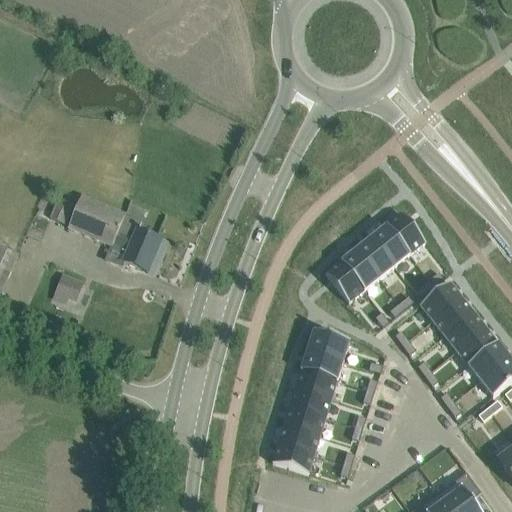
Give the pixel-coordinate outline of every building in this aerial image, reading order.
[(137,233),(141,224),(82,198),(69,231),(113,249),(113,248),(128,255),(123,265),(148,275),(151,267),(155,269),(165,245),(137,233)] [(72,206),(59,201),(51,221),(63,226),(72,206)] [(403,217),(387,230),(410,259),(426,246),(403,217)] [(387,230),(372,241),(395,271),(410,259),(387,230)] [(372,241),(357,253),(380,283),(395,271),(372,241)] [(0,249),(0,293),(2,294),(18,258),(0,249)] [(357,253),(342,265),(365,295),(380,283),(357,253)] [(342,265),(326,278),(350,307),(365,295),(342,265)] [(440,275),(430,283),(435,290),(445,282),(440,275)] [(53,300),(66,305),(76,282),(63,277),(53,300)] [(430,283),(420,291),(425,298),(435,290),(430,283)] [(451,288),(422,311),(435,327),(464,303),(451,288)] [(410,299),(400,307),(405,314),(415,306),(410,299)] [(464,303),(435,327),(447,342),(476,318),(464,303)] [(400,307),(390,315),(395,321),(405,314),(400,307)] [(382,316),(376,321),(384,330),(390,326),(382,316)] [(476,318),(447,342),(459,357),(488,333),(476,318)] [(488,333),(459,357),(470,372),(500,348),(488,333)] [(314,334),(308,355),(343,366),(350,345),(314,334)] [(403,336),(396,340),(404,351),(410,346),(403,336)] [(410,346),(404,351),(411,361),(418,356),(410,346)] [(500,348),(470,372),(482,387),(511,363),(500,348)] [(308,355),(302,374),(337,385),(343,366),(308,355)] [(511,363),(482,387),(495,403),(511,389),(511,363)] [(371,366),(368,373),(380,377),(383,370),(371,366)] [(425,367),(419,371),(426,382),(433,377),(425,367)] [(302,374),(296,392),(332,403),(337,385),(302,374)] [(433,377),(426,382),(434,392),(441,387),(433,377)] [(370,382),(367,394),(374,397),(378,384),(370,382)] [(296,392),(290,411),(326,422),(332,403),(296,392)] [(367,394),(363,406),(370,409),(374,397),(367,394)] [(448,398),(442,402),(449,413),(456,408),(448,398)] [(502,410),(497,404),(488,412),(493,418),(502,410)] [(456,408),(449,413),(457,423),(463,418),(456,408)] [(290,411),(285,429),(320,440),(326,422),(290,411)] [(479,419),(484,425),(493,418),(488,412),(479,419)] [(359,419),(355,431),(363,433),(367,421),(359,419)] [(285,429),(279,447),(283,449),(315,458),(320,440),(285,429)] [(355,431),(351,443),(359,445),(363,433),(355,431)] [(279,447),(273,467),(309,478),(315,458),(283,449),(279,447)] [(511,454),(499,464),(511,481),(511,454)] [(348,455),(344,468),(352,470),(355,458),(348,455)] [(344,468),(340,480),(348,482),(352,470),(344,468)] [(467,477),(439,497),(450,511),(478,511),(472,504),(482,497),(467,477)] [(450,511),(439,497),(418,511),(450,511)]
